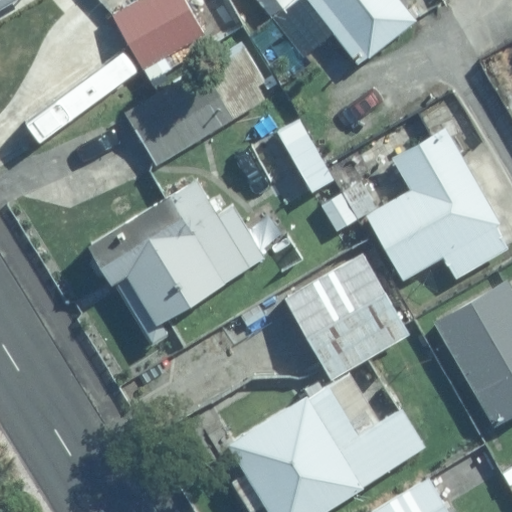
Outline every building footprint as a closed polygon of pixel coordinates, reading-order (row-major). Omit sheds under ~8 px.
[(190,0),(135,0),(110,16),(145,73),(210,33),(190,0)] [(256,0),(302,59),(332,34),(362,70),(423,20),(406,0),(256,0)] [(200,68),(124,117),(156,167),(232,119),(200,68)] [(308,193),(333,179),(295,115),(267,132),(281,156),(259,169),(278,201),(304,186),(308,193)] [(511,245),(444,127),(393,156),(408,183),(375,202),(363,182),(318,208),(332,234),(364,216),(401,282),(442,259),(453,277),(511,245)] [(199,183),(89,248),(148,347),(230,299),(225,290),(269,264),(233,203),(216,212),(199,183)] [(398,407),(376,422),(348,379),(412,336),(355,249),(281,297),(334,377),(232,444),(247,466),(229,478),(251,511),(263,505),(267,511),(329,511),(426,449),(398,407)] [(511,292),(502,275),(430,315),(488,420),(511,406),(511,292)] [(450,511),(427,471),(367,507),(369,511),(450,511)]
